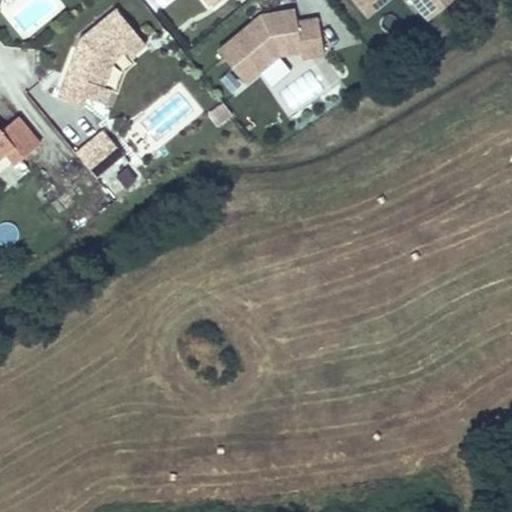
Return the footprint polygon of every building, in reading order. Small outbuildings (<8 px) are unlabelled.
[(411,0),(414,3),(417,0),(353,0),(366,15),(384,0),(411,0)] [(426,19),(449,0),(417,0),(414,3),(425,17),(426,19)] [(112,62),(124,52),(129,57),(145,44),(115,8),(79,38),(57,98),(82,107),(85,97),(91,83),(102,87),(112,62)] [(323,53),(317,19),(296,22),(294,9),(260,15),(217,50),(244,83),(281,52),(299,49),(300,57),(323,53)] [(104,104),(109,90),(102,87),(91,83),(85,97),(104,104)] [(0,155),(4,152),(14,164),(39,144),(16,117),(0,130),(0,129),(0,155)] [(100,173),(126,151),(105,126),(79,149),(100,173)]
